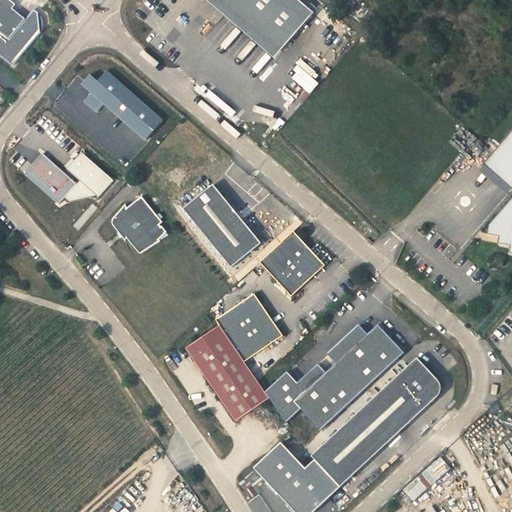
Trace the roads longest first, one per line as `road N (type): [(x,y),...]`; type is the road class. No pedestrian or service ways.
road 1 (unclassified): [(94,18),(466,337),(477,356),(481,378),(469,415),(362,511)]
road 2 (unclassified): [(241,511),(105,318),(0,193)]
road 3 (unclassified): [(0,136),(94,18)]
